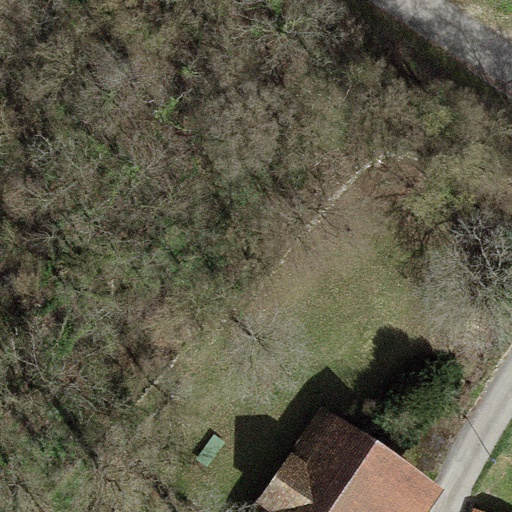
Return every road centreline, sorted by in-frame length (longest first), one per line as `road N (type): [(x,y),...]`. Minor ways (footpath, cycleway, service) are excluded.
road 1 (residential): [(437,511),(469,443),(511,382)]
road 2 (residential): [(402,0),(511,72)]
